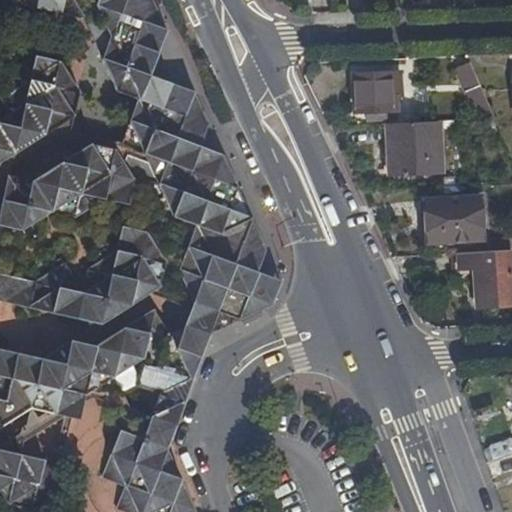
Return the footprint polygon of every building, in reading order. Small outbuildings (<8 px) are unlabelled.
[(0,510),(4,492),(51,502),(81,482),(62,452),(15,442),(0,451),(0,430),(48,397),(96,407),(101,387),(111,381),(118,397),(92,473),(116,481),(108,506),(126,511),(181,511),(193,507),(163,443),(204,329),(272,303),(281,277),(261,270),(266,257),(245,213),(224,205),(231,182),(216,148),(196,141),(203,121),(187,83),(161,73),(144,66),(160,25),(149,0),(0,0),(77,14),(109,83),(132,92),(118,132),(111,131),(51,170),(26,164),(22,186),(0,201),(0,510)] [(57,47),(88,100),(91,102),(96,77),(76,47),(51,42),(50,45),(57,47)] [(0,160),(3,158),(59,123),(65,96),(88,100),(57,47),(50,45),(49,45),(22,64),(12,109),(0,106),(0,160)] [(466,56),(452,62),(461,83),(475,77),(466,56)] [(352,68),(352,107),(361,107),(388,106),(394,106),(393,74),(386,74),(386,67),(352,68)] [(461,83),(459,84),(472,114),(491,114),(475,77),(461,83)] [(361,107),(362,114),(382,114),(382,110),(388,110),(388,106),(361,107)] [(436,116),(385,119),(387,171),(439,169),(436,116)] [(422,193),(424,235),(479,232),(477,190),(422,193)] [(422,193),(415,194),(417,236),(424,235),(422,193)] [(484,233),(485,245),(494,244),(508,243),(507,231),(484,233)] [(494,244),(495,266),(509,266),(508,243),(494,244)] [(451,247),(453,268),(474,267),(495,266),(494,244),(485,245),(451,247)] [(495,266),(474,267),(477,301),(511,300),(509,266),(495,266)] [(65,452),(90,462),(104,427),(79,417),(65,452)] [(511,453),(487,461),(493,481),(511,474),(511,453)]
